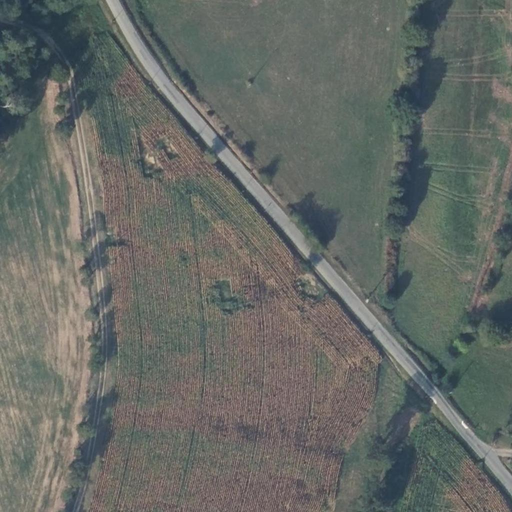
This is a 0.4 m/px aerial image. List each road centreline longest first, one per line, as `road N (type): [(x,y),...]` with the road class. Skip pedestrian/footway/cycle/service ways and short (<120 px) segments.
road 1 (unclassified): [(116,0),(169,85),(511,479)]
road 2 (track): [(0,16),(48,39),(64,63),(88,188),(105,342),(76,511)]
